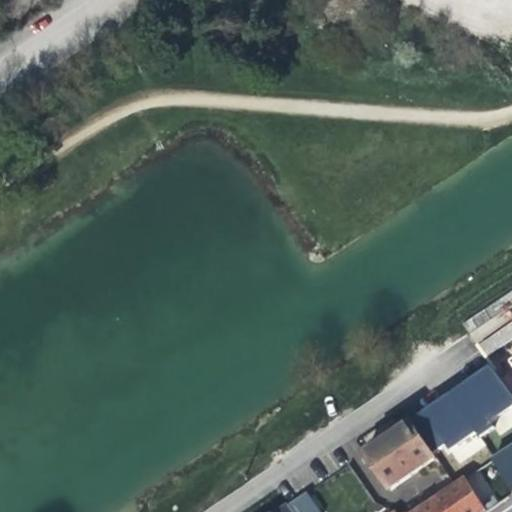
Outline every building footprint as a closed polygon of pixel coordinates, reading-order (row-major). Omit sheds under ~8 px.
[(511,339),(511,308),(470,325),(481,351),(511,339)] [(385,441),(363,456),(387,492),(433,461),(409,424),(385,441)] [(458,463),(485,447),(477,433),(450,448),(458,463)] [(511,441),(489,456),(510,491),(511,489),(511,441)] [(484,511),(464,481),(416,511),(484,511)]
